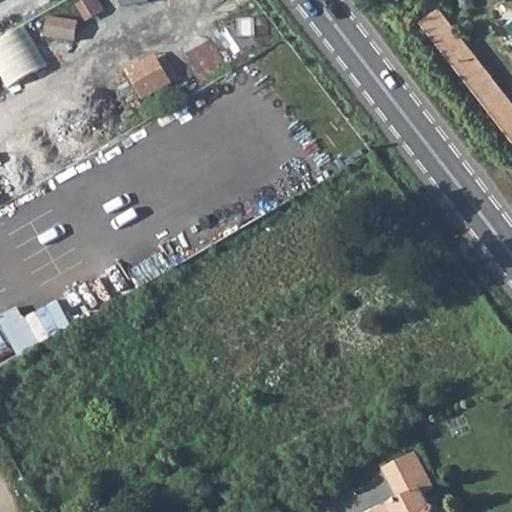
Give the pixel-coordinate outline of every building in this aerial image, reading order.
[(98,0),(89,0),(82,5),(90,18),(104,8),(98,0)] [(511,102),(441,10),(425,24),(511,139),(511,102)] [(28,23),(0,39),(0,66),(12,86),(51,63),(28,23)] [(144,98),(178,81),(162,50),(128,67),(144,98)] [(186,261),(227,329),(338,265),(297,195),(186,261)] [(27,307),(5,313),(17,352),(38,345),(27,307)] [(386,468),(402,500),(378,511),(452,511),(434,506),(429,493),(438,489),(419,451),(386,468)]
